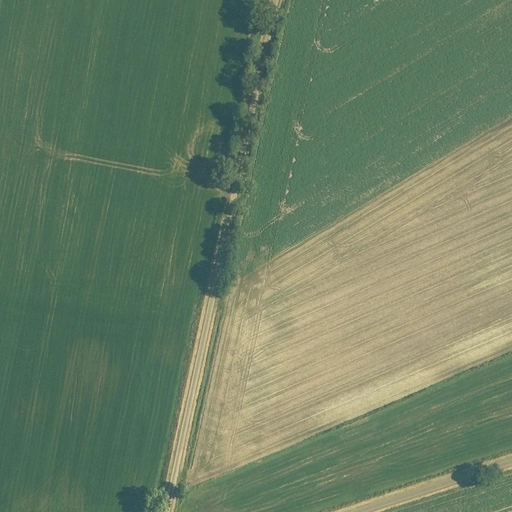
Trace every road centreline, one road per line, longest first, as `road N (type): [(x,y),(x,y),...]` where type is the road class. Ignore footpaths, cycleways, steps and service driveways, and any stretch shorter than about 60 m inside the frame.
road 1 (unclassified): [(164,511),(274,0)]
road 2 (unclassified): [(511,464),(364,511)]
